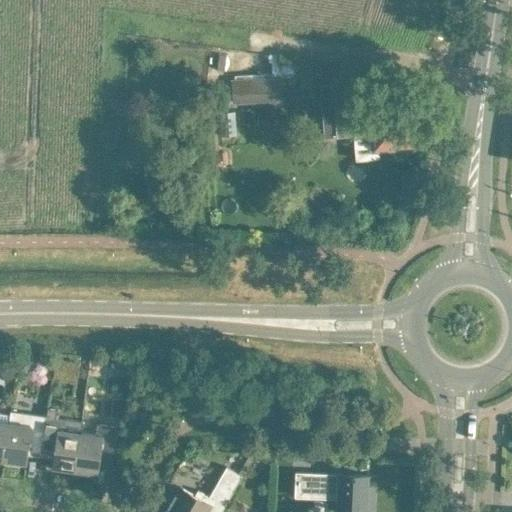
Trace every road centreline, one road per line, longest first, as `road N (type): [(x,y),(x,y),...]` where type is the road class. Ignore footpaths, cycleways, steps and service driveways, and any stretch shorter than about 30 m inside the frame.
road 1 (tertiary): [(406,324),(0,313)]
road 2 (tertiary): [(469,266),(497,0)]
road 3 (tertiary): [(455,511),(459,381)]
